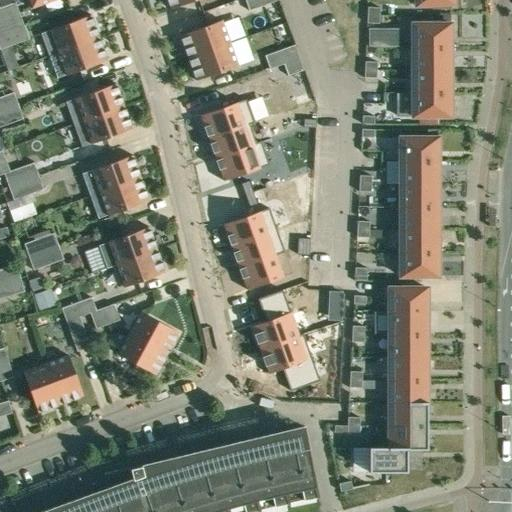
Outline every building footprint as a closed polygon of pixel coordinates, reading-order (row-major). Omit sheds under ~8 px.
[(27,0),(31,9),(35,0),(27,0)] [(35,0),(31,9),(55,0),(35,0)] [(165,0),(168,6),(169,6),(170,10),(188,3),(187,3),(196,0),(165,0)] [(278,1),(278,0),(244,0),(248,11),(278,1)] [(0,12),(3,21),(19,16),(15,3),(0,8),(0,12)] [(367,8),(367,16),(379,16),(379,8),(367,8)] [(7,33),(25,27),(24,26),(23,27),(19,16),(3,21),(7,33)] [(40,34),(48,56),(99,38),(91,16),(40,34)] [(379,16),(367,16),(367,24),(379,24),(379,16)] [(186,56),(187,59),(229,44),(221,21),(197,30),(179,36),(180,39),(180,40),(182,46),(183,46),(184,50),(186,56)] [(412,24),(412,48),(450,48),(450,24),(412,24)] [(25,27),(7,33),(0,35),(0,50),(29,40),(25,27)] [(48,56),(56,79),(107,61),(99,38),(48,56)] [(190,68),(191,68),(192,71),(194,78),(195,81),(213,75),(237,66),(229,44),(187,59),(188,61),(190,68)] [(264,56),(269,69),(299,58),(294,45),(264,56)] [(450,71),(450,48),(412,48),(412,71),(450,71)] [(303,71),(299,58),(269,69),(269,70),(283,65),(287,76),(303,71)] [(365,62),(364,70),(376,71),(377,63),(365,62)] [(376,71),(364,70),(364,78),(376,79),(376,71)] [(412,94),(450,94),(450,71),(412,71),(412,94)] [(73,125),(124,107),(116,84),(65,102),(73,125)] [(0,97),(0,112),(18,106),(13,93),(0,97)] [(450,117),(450,94),(412,94),(412,117),(450,117)] [(207,139),(253,122),(245,100),(199,116),(207,139)] [(0,127),(23,119),(18,106),(0,112),(0,127)] [(132,129),(124,107),(73,125),(81,148),(132,129)] [(374,116),(362,115),(362,123),(374,124),(374,116)] [(303,128),(315,128),(315,120),(303,120),(303,128)] [(207,139),(215,159),(260,143),(260,142),(255,143),(249,125),(254,123),(253,122),(207,139)] [(373,132),(361,131),(361,139),(373,140),(373,132)] [(399,138),(399,162),(437,162),(437,138),(399,138)] [(260,143),(215,159),(223,181),(268,165),(260,143)] [(33,163),(9,172),(2,151),(0,151),(0,173),(3,173),(8,187),(38,176),(33,163)] [(81,174),(90,197),(140,178),(132,156),(81,174)] [(437,185),(437,162),(399,162),(399,185),(437,185)] [(43,190),(38,176),(8,187),(13,201),(43,190)] [(359,177),(359,184),(371,185),(371,177),(359,177)] [(148,201),(140,178),(90,197),(98,219),(148,201)] [(245,196),(252,193),(248,182),(241,184),(245,196)] [(370,193),(371,185),(359,184),(358,192),(370,193)] [(399,208),(437,207),(437,185),(399,185),(399,208)] [(252,193),(245,196),(249,207),(256,204),(252,193)] [(399,208),(399,230),(437,230),(437,207),(399,208)] [(231,247),(276,231),(268,209),(223,225),(231,247)] [(356,230),(368,231),(369,223),(357,222),(356,230)] [(98,246),(106,269),(157,250),(149,227),(98,246)] [(368,239),(368,231),(356,230),(356,238),(368,239)] [(437,230),(399,230),(399,253),(438,253),(437,230)] [(238,268),(284,251),(276,231),(231,247),(238,268)] [(23,244),(28,258),(58,247),(54,234),(23,244)] [(297,239),(297,247),(309,248),(310,239),(297,239)] [(58,247),(28,258),(33,271),(63,260),(58,247)] [(297,255),(309,256),(309,248),(297,247),(297,255)] [(115,266),(123,288),(165,273),(157,250),(106,269),(115,266)] [(284,252),(284,251),(238,268),(246,290),(283,277),(275,256),(284,252)] [(438,277),(438,253),(399,253),(400,277),(438,277)] [(4,269),(9,282),(20,279),(16,265),(4,269)] [(354,276),(366,276),(367,268),(355,268),(354,276)] [(366,276),(354,276),(354,284),(366,284),(366,276)] [(9,282),(13,296),(24,292),(20,279),(9,282)] [(388,312),(427,312),(427,288),(388,288),(388,312)] [(259,351),(303,335),(303,334),(298,336),(282,291),(257,299),(265,322),(251,327),(259,351)] [(66,322),(79,317),(90,314),(90,313),(96,311),(91,298),(61,309),(66,322)] [(113,305),(101,309),(107,325),(119,321),(113,305)] [(90,313),(90,314),(95,329),(107,325),(101,309),(96,311),(90,313)] [(140,312),(128,333),(167,355),(179,333),(140,312)] [(388,312),(388,335),(427,335),(427,312),(388,312)] [(79,317),(66,322),(70,333),(83,328),(79,317)] [(351,334),(363,335),(364,327),(352,326),(351,334)] [(167,355),(128,333),(117,355),(156,376),(167,355)] [(363,343),(363,335),(351,334),(351,342),(363,343)] [(303,335),(259,351),(268,374),(282,369),(290,392),(319,381),(303,335)] [(427,357),(427,335),(388,335),(388,357),(427,357)] [(83,397),(67,355),(45,364),(60,405),(83,397)] [(388,380),(427,380),(427,357),(388,357),(388,380)] [(0,381),(0,382),(13,378),(8,362),(0,364),(0,381)] [(60,405),(45,364),(22,372),(38,414),(60,405)] [(349,380),(361,380),(362,372),(350,372),(349,380)] [(361,380),(349,380),(349,388),(361,388),(361,380)] [(388,380),(388,403),(427,403),(427,380),(388,380)] [(0,417),(11,414),(8,401),(0,403),(0,417)] [(427,426),(427,403),(388,403),(388,426),(427,426)] [(347,425),(359,426),(359,418),(347,417),(347,425)] [(359,426),(347,425),(347,433),(359,434),(359,426)] [(407,449),(407,450),(427,450),(427,426),(388,426),(388,448),(388,449),(407,449)] [(42,511),(245,511),(256,509),(256,511),(259,510),(259,509),(285,502),(285,504),(288,503),(288,502),(314,496),(314,497),(317,497),(307,445),(303,428),(303,427),(114,473),(117,485),(42,511)] [(407,472),(407,450),(407,449),(388,449),(388,448),(369,448),(369,472),(407,472)] [(350,482),(338,484),(340,492),(352,489),(350,482)]
